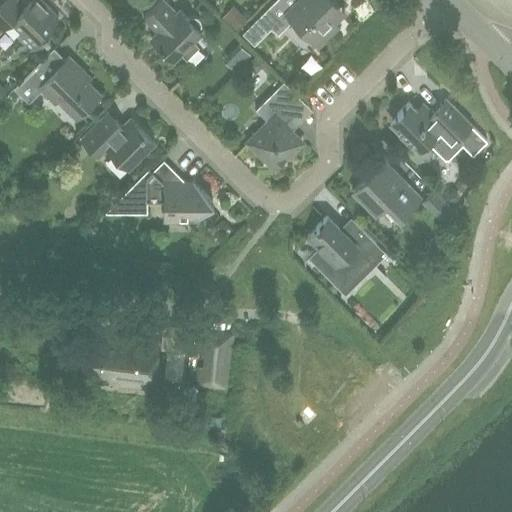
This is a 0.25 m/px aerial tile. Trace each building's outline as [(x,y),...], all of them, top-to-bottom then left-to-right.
[(15,0),(0,0),(0,27),(1,29),(9,21),(20,33),(18,34),(34,49),(49,34),(45,31),(59,18),(40,0),(28,0),(22,7),(15,0)] [(189,17),(187,18),(179,10),(176,13),(163,0),(159,0),(143,16),(158,31),(151,38),(172,60),(201,31),(198,29),(199,28),(200,24),(199,20),(196,17),(192,16),(189,17)] [(337,4),(333,0),(297,0),(289,8),(280,0),(274,0),(259,15),(277,34),(292,20),(318,46),(337,26),(326,15),(337,4)] [(81,68),(68,55),(50,73),(39,61),(8,92),(14,98),(19,92),(28,102),(42,88),(55,101),(57,98),(76,116),(99,92),(78,71),(81,68)] [(301,141),(282,122),(303,100),(283,80),(255,108),(267,121),(261,127),(264,130),(251,144),(274,168),(301,141)] [(445,99),(432,112),(423,104),(417,110),(408,102),(389,121),(414,146),(432,146),(444,158),(448,158),(462,144),(472,155),(487,140),(445,99)] [(129,117),(122,124),(108,109),(80,137),(98,156),(107,147),(128,169),(155,142),(129,117)] [(385,203),(394,211),(399,217),(420,196),(383,159),(352,190),(375,213),(385,203)] [(192,221),(212,200),(192,180),(191,180),(159,180),(150,172),(145,177),(145,198),(164,198),(164,220),(191,220),(192,221)] [(423,201),(436,214),(446,224),(456,214),(433,191),(423,201)] [(380,247),(356,222),(345,233),(327,215),(307,235),(347,276),(366,257),(368,259),(380,247)] [(236,334),(202,330),(199,354),(204,355),(203,366),(197,366),(195,383),(225,387),(236,334)] [(152,386),(157,342),(86,334),(81,378),(152,386)]
